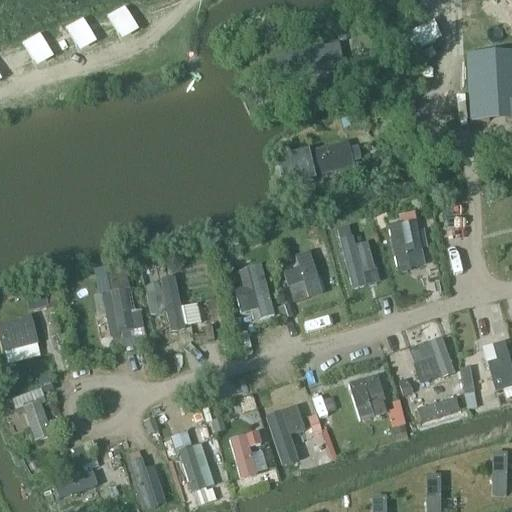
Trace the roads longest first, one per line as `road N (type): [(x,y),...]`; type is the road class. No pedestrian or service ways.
road 1 (unclassified): [(137,395),(479,297)]
road 2 (unclassified): [(479,297),(468,133)]
road 3 (unclassified): [(137,395),(123,419),(93,433),(76,428),(67,416),(68,391),(111,382)]
